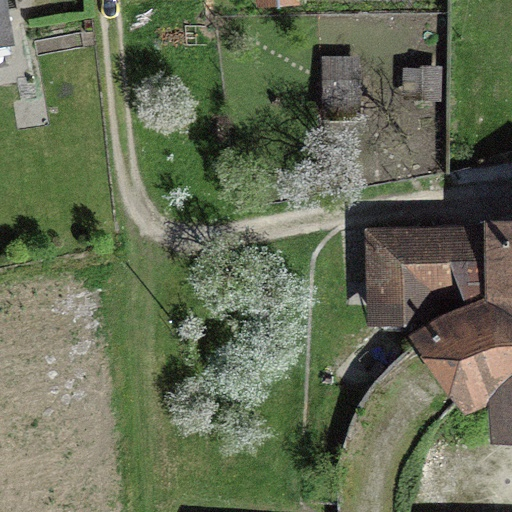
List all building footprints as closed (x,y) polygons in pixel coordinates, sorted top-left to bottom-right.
[(0,0),(0,49),(13,47),(4,0),(0,0)] [(354,65),(322,66),(322,107),(355,106),(354,65)] [(430,74),(406,73),(405,99),(428,100),(430,74)] [(498,422),(511,422),(511,235),(508,236),(506,296),(434,338),(471,387),(498,387),(498,422)] [(476,240),(379,242),(381,320),(425,320),(425,286),(477,285),(476,240)]
